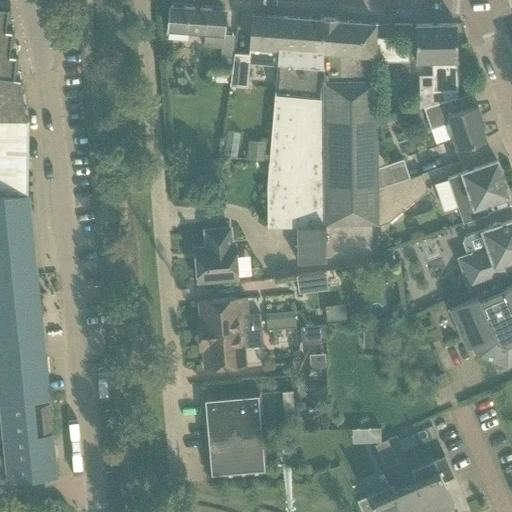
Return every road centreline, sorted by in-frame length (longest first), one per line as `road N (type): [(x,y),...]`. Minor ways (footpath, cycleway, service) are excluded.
road 1 (unclassified): [(36,0),(95,511)]
road 2 (residential): [(182,470),(143,0)]
road 3 (unknown): [(161,221),(222,219),(266,256),(289,263),(372,251)]
